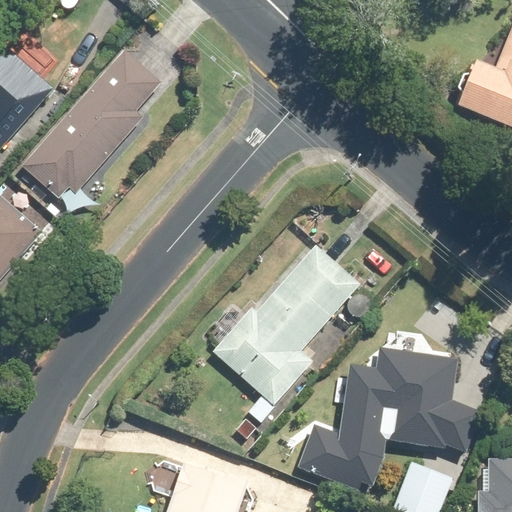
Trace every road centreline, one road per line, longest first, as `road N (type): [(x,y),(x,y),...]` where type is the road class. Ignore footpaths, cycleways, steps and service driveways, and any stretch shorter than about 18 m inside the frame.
road 1 (residential): [(313,85),(54,371),(4,511)]
road 2 (residential): [(511,252),(313,85)]
